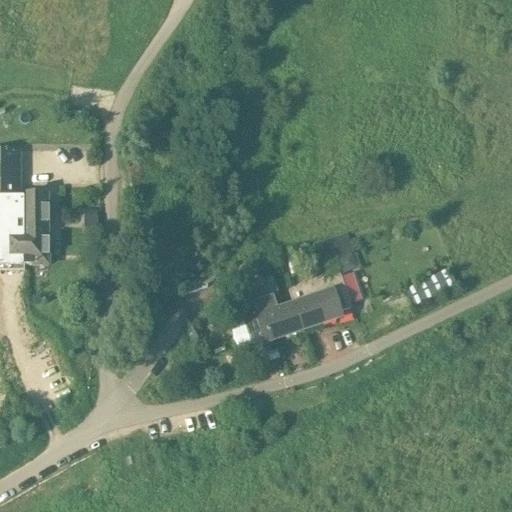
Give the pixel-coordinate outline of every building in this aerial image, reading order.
[(15,196),(15,153),(0,152),(0,201),(15,201),(24,200),(24,267),(48,267),(48,196),(15,196)] [(0,267),(24,267),(24,200),(15,201),(0,201),(0,267)] [(348,234),(331,240),(337,255),(353,250),(348,234)] [(448,270),(405,291),(413,308),(456,286),(448,270)] [(340,274),(290,292),(295,307),(303,331),(307,330),(338,319),(335,310),(350,305),(340,274)] [(204,279),(179,288),(182,297),(208,288),(204,279)] [(271,299),(255,304),(268,343),(303,331),(295,307),(276,313),(271,299)]
